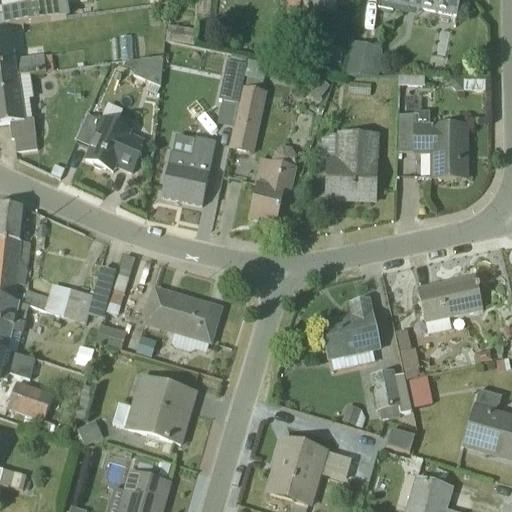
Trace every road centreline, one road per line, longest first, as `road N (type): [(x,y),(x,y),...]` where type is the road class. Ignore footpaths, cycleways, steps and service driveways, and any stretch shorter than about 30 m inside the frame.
road 1 (residential): [(0,181),(132,237),(278,270)]
road 2 (residential): [(278,270),(484,226),(508,213),(511,182)]
road 3 (residential): [(211,511),(278,270)]
road 4 (residential): [(511,144),(508,0)]
